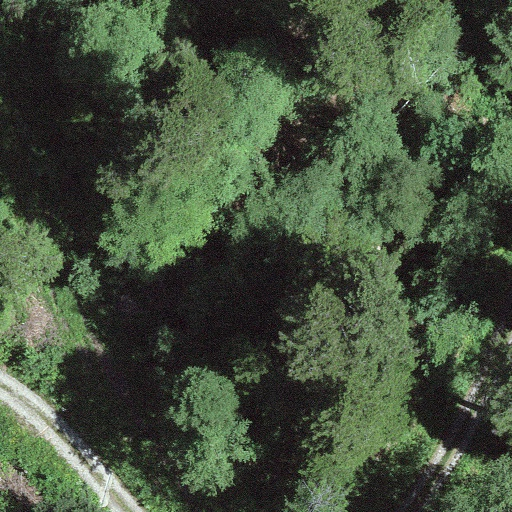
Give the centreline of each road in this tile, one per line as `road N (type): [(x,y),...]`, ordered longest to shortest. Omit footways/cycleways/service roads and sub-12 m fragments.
road 1 (track): [(0,388),(31,408),(127,511)]
road 2 (track): [(439,511),(511,355)]
